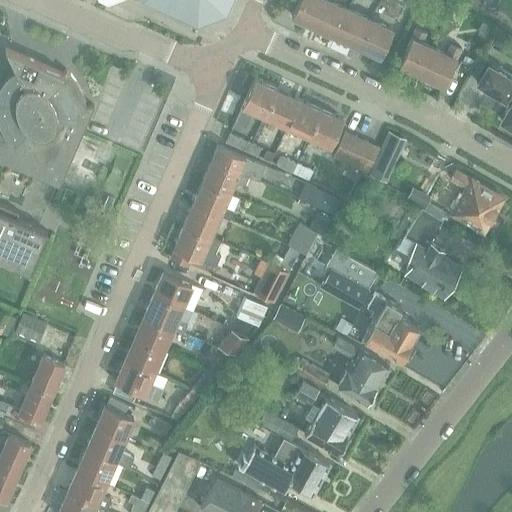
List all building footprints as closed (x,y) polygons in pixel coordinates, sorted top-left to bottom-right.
[(140,0),(197,26),(226,14),(233,0),(140,0)] [(298,0),(291,15),(314,26),(325,0),(298,0)] [(328,0),(325,0),(314,26),(336,36),(348,9),(328,0)] [(348,9),(336,36),(358,46),(370,19),(348,9)] [(370,19),(358,46),(381,56),(393,29),(370,19)] [(484,20),(480,27),(481,33),(487,37),(494,26),(484,20)] [(399,64),(421,74),(434,47),(421,41),(426,31),(416,27),(412,37),(411,37),(399,64)] [(434,47),(421,74),(444,84),(456,57),(460,47),(451,43),(446,53),(434,47)] [(3,95),(3,102),(4,110),(6,116),(11,122),(16,127),(23,130),(30,131),(37,131),(44,129),(50,140),(58,135),(64,129),(81,136),(94,106),(94,105),(86,107),(85,103),(80,88),(72,76),(66,69),(62,73),(5,48),(4,48),(18,75),(11,80),(6,87),(3,95)] [(511,75),(507,84),(498,79),(503,71),(488,63),(477,81),(511,101),(501,117),(511,123),(511,75)] [(253,111),(264,117),(277,88),(254,78),(235,121),(246,127),(253,111)] [(277,88),(264,117),(286,127),(299,99),(277,88)] [(299,99),(286,127),(308,137),(321,109),(299,99)] [(0,160),(59,186),(81,136),(64,129),(58,135),(50,140),(44,129),(37,131),(30,131),(23,130),(16,127),(11,122),(6,116),(4,110),(3,102),(0,102),(0,160)] [(321,109),(308,137),(330,147),(343,119),(321,109)] [(333,154),(344,159),(355,135),(344,130),(333,154)] [(226,142),(248,152),(252,143),(230,133),(226,142)] [(355,135),(344,159),(355,165),(366,140),(355,135)] [(366,140),(355,165),(367,170),(379,145),(366,140)] [(252,143),(248,152),(257,156),(261,147),(252,143)] [(217,145),(202,181),(229,193),(235,179),(244,183),(248,176),(258,180),(265,166),(217,145)] [(266,148),(262,157),(271,161),(274,152),(266,148)] [(275,164),(292,172),(296,162),(279,154),(275,164)] [(377,157),(370,172),(382,178),(389,162),(377,157)] [(296,162),(292,172),(309,179),(313,169),(296,162)] [(483,229),(503,195),(456,168),(451,177),(467,186),(452,211),(483,229)] [(229,193),(202,181),(192,203),(219,215),(220,215),(229,218),(233,209),(224,205),(229,193)] [(407,197),(425,208),(428,202),(431,198),(413,187),(407,197)] [(322,190),(315,205),(333,213),(340,198),(322,190)] [(428,202),(425,208),(424,210),(439,219),(443,221),(447,213),(428,202)] [(0,203),(0,260),(29,273),(47,231),(16,217),(18,211),(0,203)] [(182,226),(220,241),(210,237),(219,215),(192,203),(182,226)] [(444,295),(461,265),(443,254),(454,234),(436,224),(439,219),(424,210),(420,208),(404,236),(413,241),(405,254),(412,257),(403,272),(444,295)] [(318,212),(310,225),(324,233),(331,219),(318,212)] [(342,219),(335,232),(349,240),(357,228),(342,219)] [(289,245),(288,246),(300,251),(306,254),(318,232),(298,222),(286,244),(289,245)] [(174,249),(170,258),(186,266),(190,256),(214,267),(219,255),(215,253),(220,241),(210,237),(182,226),(172,249),(174,249)] [(274,253),(270,262),(275,265),(289,272),(300,251),(288,246),(282,258),(274,253)] [(366,287),(376,270),(335,248),(325,267),(329,269),(321,285),(357,305),(367,288),(366,287)] [(274,301),(289,272),(275,265),(270,262),(268,261),(253,290),(274,301)] [(163,272),(153,294),(181,306),(191,284),(163,272)] [(408,341),(417,325),(397,314),(401,307),(374,292),(367,305),(372,308),(369,313),(374,316),(363,335),(400,356),(401,354),(408,355),(412,347),(408,341)] [(153,294),(143,316),(171,328),(182,333),(186,324),(175,319),(181,306),(153,294)] [(244,296),(236,315),(259,324),(267,305),(244,296)] [(280,304),(273,318),(282,323),(289,309),(280,304)] [(0,309),(0,331),(2,332),(9,314),(0,309)] [(19,320),(42,330),(45,324),(22,314),(19,320)] [(143,316),(134,337),(162,350),(171,328),(143,316)] [(231,327),(247,334),(251,324),(235,317),(231,327)] [(342,318),(335,328),(346,335),(352,324),(342,318)] [(37,342),(42,330),(19,320),(14,332),(37,342)] [(232,329),(218,346),(225,349),(234,354),(240,347),(248,338),(232,329)] [(366,402),(388,365),(337,336),(331,345),(353,358),(337,384),(366,402)] [(134,337),(124,359),(152,372),(162,350),(134,337)] [(223,351),(207,370),(214,377),(231,357),(234,354),(225,349),(223,351)] [(43,355),(31,383),(51,391),(63,363),(43,355)] [(148,382),(152,372),(124,359),(114,382),(116,383),(111,393),(132,402),(136,392),(157,401),(162,388),(148,382)] [(302,359),(293,373),(321,389),(329,375),(302,359)] [(224,381),(246,393),(255,376),(233,364),(224,381)] [(207,370),(190,388),(191,389),(198,395),(214,377),(207,370)] [(302,379),(294,393),(312,403),(304,416),(311,420),(304,433),(337,452),(347,435),(345,434),(357,415),(317,391),(318,389),(302,379)] [(38,421),(51,391),(31,383),(18,412),(38,421)] [(183,412),(198,395),(191,389),(190,388),(175,405),(183,412)] [(104,405),(95,427),(123,439),(132,418),(123,413),(127,404),(109,397),(106,406),(104,405)] [(259,422),(292,440),(298,428),(265,411),(259,422)] [(95,427),(85,449),(113,461),(128,468),(133,457),(118,450),(123,439),(95,427)] [(9,434),(0,454),(0,463),(16,471),(29,443),(9,434)] [(284,491),(289,481),(312,493),(329,461),(307,450),(307,449),(306,448),(305,449),(282,437),(272,456),(252,446),(241,468),(284,491)] [(85,449),(76,471),(104,483),(113,461),(85,449)] [(179,451),(148,511),(175,511),(200,462),(179,451)] [(163,452),(157,464),(165,468),(171,456),(163,452)] [(0,498),(4,500),(16,471),(0,463),(0,498)] [(160,479),(165,468),(157,464),(152,475),(160,479)] [(76,471),(66,492),(94,504),(95,504),(106,509),(111,497),(100,492),(104,483),(76,471)] [(207,511),(279,511),(261,503),(262,502),(217,479),(200,508),(207,511)] [(132,494),(131,495),(143,500),(147,502),(153,490),(146,486),(140,498),(132,494)] [(91,511),(94,504),(66,492),(57,511),(91,511)] [(142,511),(147,502),(143,500),(131,495),(128,500),(134,503),(129,511),(142,511)]
